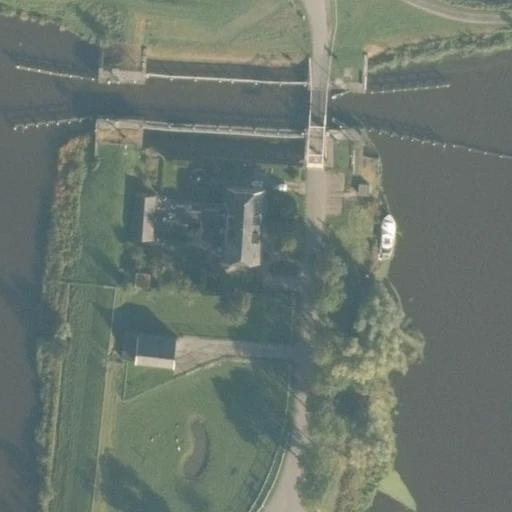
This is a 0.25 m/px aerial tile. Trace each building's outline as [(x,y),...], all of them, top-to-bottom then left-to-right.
[(369,192),(370,182),(359,181),(358,191),(369,192)] [(202,217),(263,220),(265,187),(229,185),(227,213),(220,212),(220,208),(203,206),(203,209),(192,209),(192,204),(177,204),(176,220),(202,222),(202,217)] [(136,192),(134,221),(154,222),(156,194),(136,192)] [(260,257),(263,220),(202,217),(202,222),(202,227),(214,227),(212,253),(260,257)] [(153,237),(154,222),(134,221),(133,236),(153,237)] [(150,283),(151,269),(137,268),(136,282),(150,283)] [(177,336),(139,333),(125,331),(122,357),(137,358),(175,363),(177,336)]
